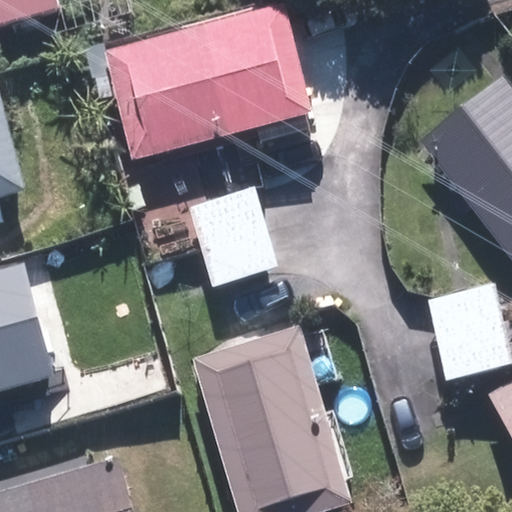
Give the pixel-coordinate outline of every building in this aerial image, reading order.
[(0,0),(0,25),(62,9),(59,0),(0,0)] [(113,56),(140,160),(317,115),(290,10),(113,56)] [(0,82),(0,81),(0,196),(30,188),(0,82)] [(511,84),(509,81),(427,143),(511,255),(511,84)] [(149,263),(207,248),(219,294),(288,275),(265,188),(201,205),(138,222),(149,263)] [(0,280),(0,392),(60,376),(32,272),(0,280)] [(511,327),(510,328),(501,285),(431,301),(450,385),(511,371),(511,327)] [(302,329),(200,360),(246,511),(324,511),(356,502),(302,329)] [(511,388),(495,398),(511,427),(511,388)] [(0,493),(0,511),(136,511),(121,459),(0,493)]
